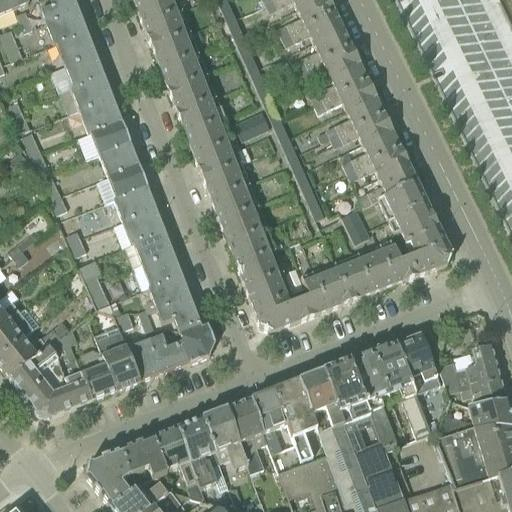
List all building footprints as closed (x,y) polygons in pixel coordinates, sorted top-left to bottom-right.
[(0,0),(0,19),(16,13),(10,0),(0,0)] [(10,0),(16,13),(28,8),(25,0),(10,0)] [(45,28),(78,13),(73,0),(47,0),(51,10),(40,14),(45,28)] [(130,0),(134,9),(156,0),(130,0)] [(143,32),(182,16),(175,0),(156,0),(134,9),(143,32)] [(224,22),(233,18),(224,0),(217,0),(215,1),(224,22)] [(261,0),(260,1),(264,11),(285,0),(261,0)] [(292,7),(297,17),(327,2),(325,0),(285,0),(264,11),(268,19),(292,7)] [(393,0),(511,243),(511,30),(506,18),(497,0),(393,0)] [(276,34),(280,43),(334,18),(327,2),(297,17),(300,23),(276,34)] [(52,49),(87,36),(78,13),(45,28),(52,49)] [(23,38),(32,34),(25,15),(16,19),(23,38)] [(151,53),(191,39),(182,16),(143,32),(151,53)] [(234,44),(242,39),(233,18),(224,22),(234,44)] [(308,41),(312,49),(342,35),(334,18),(280,43),(285,52),(308,41)] [(0,40),(5,55),(14,52),(11,46),(15,44),(11,34),(0,38),(0,40)] [(292,68),(298,78),(351,52),(342,35),(312,49),(316,56),(292,68)] [(96,58),(87,36),(52,49),(53,51),(46,53),(55,74),(64,71),(96,58)] [(160,75),(199,60),(191,39),(151,53),(160,75)] [(243,65),(252,61),(242,39),(234,44),(243,65)] [(15,44),(11,46),(14,52),(5,55),(11,67),(22,62),(15,44)] [(325,74),(329,83),(358,68),(351,52),(298,78),(301,86),(325,74)] [(72,93),(104,80),(96,58),(64,71),(72,93)] [(168,96),(207,82),(199,60),(160,75),(168,96)] [(252,86),(261,82),(252,61),(243,65),(252,86)] [(309,102),(313,110),(367,85),(358,68),(329,83),(332,90),(309,102)] [(78,116),(113,103),(104,80),(72,93),(59,98),(68,120),(78,116)] [(177,119),(216,104),(207,82),(168,96),(177,119)] [(262,107),(270,102),(261,82),(252,86),(262,107)] [(341,108),(345,116),(375,102),(367,85),(313,110),(317,119),(341,108)] [(271,129),(280,125),(270,102),(262,107),(271,129)] [(325,135),(329,145),(383,120),(375,102),(345,116),(348,124),(325,135)] [(113,103),(78,116),(86,139),(90,138),(121,125),(113,103)] [(185,141),(224,126),(216,104),(177,119),(185,141)] [(8,118),(20,113),(17,106),(4,112),(8,118)] [(46,120),(27,128),(20,113),(8,118),(18,140),(49,127),(46,120)] [(256,131),(265,127),(261,118),(252,122),(256,131)] [(357,142),(361,151),(391,136),(383,120),(329,145),(333,153),(357,142)] [(256,131),(252,122),(243,127),(247,135),(256,131)] [(98,160),(131,148),(121,125),(90,138),(98,160)] [(281,150),(289,145),(280,125),(271,129),(281,150)] [(193,163),(233,148),(224,126),(185,141),(193,163)] [(247,135),(243,127),(233,131),(237,140),(247,135)] [(256,131),(260,140),(269,135),(265,127),(256,131)] [(260,140),(256,131),(247,135),(251,144),(260,140)] [(241,147),(241,148),(245,146),(251,144),(247,135),(237,140),(241,147)] [(28,160),(40,156),(36,148),(32,136),(19,141),(28,160)] [(341,169),(346,179),(399,153),(391,136),(361,151),(365,157),(341,169)] [(290,172),(299,167),(289,145),(281,150),(290,172)] [(106,182),(139,170),(131,148),(98,160),(103,172),(106,182)] [(202,184),(241,169),(233,148),(193,163),(202,184)] [(373,175),(377,184),(408,169),(399,153),(346,179),(349,187),(373,175)] [(38,182),(50,178),(40,156),(28,160),(38,182)] [(300,192),(308,188),(299,167),(290,172),(300,192)] [(210,206),(249,191),(241,169),(202,184),(210,206)] [(361,212),(377,205),(416,186),(408,169),(377,184),(380,191),(357,203),(361,212)] [(114,204),(147,192),(139,170),(106,182),(114,204)] [(48,205),(60,200),(53,184),(50,178),(38,182),(48,205)] [(388,226),(426,208),(416,186),(377,205),(388,226)] [(314,225),(323,221),(308,188),(300,192),(314,225)] [(219,228),(258,213),(249,191),(210,206),(219,228)] [(123,227),(156,215),(147,192),(114,204),(123,227)] [(58,226),(70,220),(60,200),(48,205),(58,226)] [(407,246),(439,234),(426,208),(388,226),(393,237),(398,235),(403,248),(407,246)] [(227,250),(266,235),(258,213),(219,228),(227,250)] [(131,249),(165,237),(156,215),(123,227),(131,249)] [(353,249),(369,241),(356,215),(340,222),(353,249)] [(69,248),(80,243),(76,235),(75,236),(71,226),(59,231),(63,241),(65,240),(69,248)] [(420,259),(426,277),(447,269),(450,258),(439,234),(407,246),(414,260),(420,259)] [(235,271),(274,255),(266,235),(227,250),(235,271)] [(165,237),(131,249),(139,271),(173,259),(165,237)] [(75,262),(86,257),(80,243),(69,248),(75,262)] [(393,290),(426,277),(420,259),(414,260),(400,266),(394,250),(391,251),(388,246),(378,250),(393,290)] [(371,298),(393,290),(378,250),(356,259),(371,298)] [(244,293),(283,278),(274,255),(235,271),(244,293)] [(22,257),(12,264),(18,272),(28,264),(22,257)] [(148,295),(182,282),(173,259),(139,271),(132,274),(140,295),(147,292),(148,295)] [(348,307),(371,298),(356,259),(333,269),(348,307)] [(97,282),(101,280),(94,264),(79,271),(87,290),(99,286),(97,282)] [(326,316),(348,307),(333,269),(311,277),(326,316)] [(295,327),(326,316),(311,277),(300,282),(309,302),(289,310),(295,327)] [(253,315),(287,302),(287,301),(291,299),(283,278),(244,293),(253,315)] [(157,317),(190,304),(182,282),(148,295),(157,317)] [(97,312),(109,307),(99,286),(87,290),(97,312)] [(0,331),(19,317),(12,307),(18,303),(10,292),(0,299),(0,331)] [(270,337),(295,327),(289,310),(287,302),(253,315),(259,332),(270,337)] [(179,339),(201,330),(190,304),(157,317),(161,328),(173,324),(179,339)] [(145,314),(145,313),(140,315),(136,317),(140,327),(149,324),(145,314)] [(121,335),(133,331),(127,315),(116,320),(121,335)] [(0,360),(23,343),(14,333),(24,326),(26,325),(19,317),(0,331),(0,360)] [(149,324),(140,327),(145,338),(153,335),(149,324)] [(0,360),(0,372),(9,383),(64,339),(68,336),(61,327),(40,343),(30,351),(23,343),(0,360)] [(176,348),(184,369),(188,368),(188,369),(209,361),(215,348),(207,328),(201,330),(179,339),(181,346),(176,348)] [(139,386),(126,352),(125,350),(118,330),(92,340),(99,357),(115,397),(139,388),(139,386)] [(49,422),(90,407),(75,366),(69,352),(64,339),(9,383),(30,411),(36,418),(35,421),(49,425),(49,422)] [(166,351),(161,339),(147,345),(160,378),(184,369),(176,348),(166,351)] [(396,349),(414,398),(439,389),(420,339),(396,349)] [(139,386),(160,378),(147,345),(126,352),(139,386)] [(432,438),(427,431),(415,399),(414,398),(396,349),(372,358),(390,405),(398,401),(415,444),(432,438)] [(470,393),(500,385),(494,365),(490,349),(469,355),(474,370),(464,373),(455,376),(459,395),(470,393)] [(90,407),(115,397),(99,357),(91,355),(78,359),(75,366),(90,407)] [(350,367),(387,463),(395,460),(393,453),(397,451),(395,447),(396,446),(381,408),(390,405),(372,358),(350,367)] [(401,497),(387,463),(350,367),(322,378),(375,511),(382,511),(404,504),(412,501),(409,495),(401,497)] [(447,398),(459,396),(460,395),(459,395),(455,376),(453,367),(437,371),(447,398)] [(406,511),(404,504),(382,511),(375,511),(322,378),(297,387),(316,433),(327,462),(349,511),(406,511)] [(470,393),(459,395),(460,395),(459,396),(462,404),(472,402),(474,410),(504,402),(500,385),(470,393)] [(312,461),(304,438),(316,433),(297,387),(273,396),(286,429),(291,443),(299,465),(312,461)] [(266,449),(270,458),(281,454),(273,434),(286,429),(273,396),(249,406),(266,449)] [(471,432),(509,434),(511,433),(511,431),(504,402),(474,410),(466,411),(469,427),(471,432)] [(225,415),(246,471),(249,479),(263,474),(255,453),(266,449),(249,406),(225,415)] [(233,476),(246,471),(225,415),(201,424),(218,468),(229,465),(233,476)] [(469,427),(444,420),(433,449),(449,489),(451,495),(511,476),(511,442),(509,434),(471,432),(469,427)] [(221,474),(218,468),(201,424),(176,434),(200,494),(217,487),(219,492),(226,490),(221,474)] [(204,507),(200,494),(176,434),(153,443),(166,477),(179,472),(189,502),(190,503),(204,507)] [(166,478),(166,477),(153,443),(138,449),(121,455),(88,468),(85,482),(108,511),(109,511),(129,497),(121,487),(130,481),(148,474),(151,484),(166,478)] [(309,501),(313,511),(347,511),(327,462),(319,465),(303,470),(277,478),(289,508),(309,501)] [(511,511),(511,476),(451,495),(456,511),(511,511)] [(109,511),(154,511),(174,497),(170,489),(163,494),(159,488),(143,500),(137,491),(129,497),(109,511)] [(456,511),(451,495),(449,489),(412,501),(404,504),(406,511),(456,511)] [(154,511),(182,511),(180,510),(190,503),(189,502),(174,497),(154,511)]
